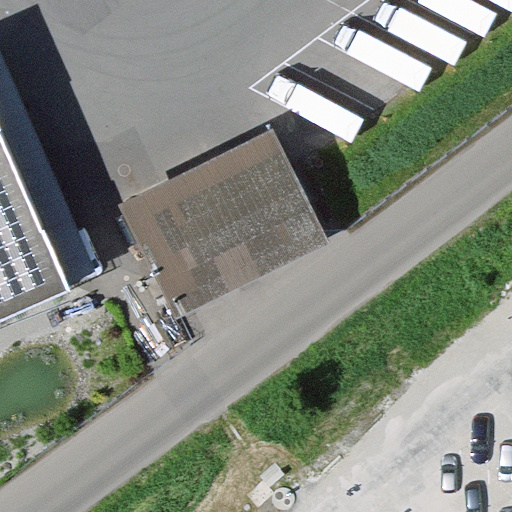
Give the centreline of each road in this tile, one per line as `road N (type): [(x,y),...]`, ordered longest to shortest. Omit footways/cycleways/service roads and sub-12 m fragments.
road 1 (residential): [(511,141),(29,511)]
road 2 (unknown): [(507,375),(429,454),(421,476),(443,511)]
